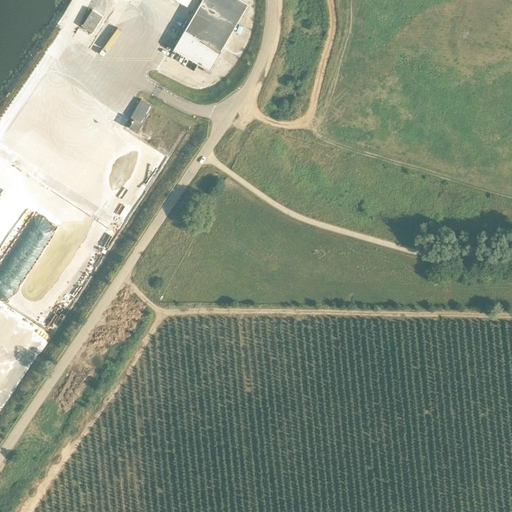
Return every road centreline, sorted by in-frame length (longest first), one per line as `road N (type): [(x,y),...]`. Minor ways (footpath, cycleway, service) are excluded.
road 1 (unclassified): [(0,456),(243,92),(263,56),(273,0)]
road 2 (track): [(511,316),(161,314),(122,275)]
road 3 (track): [(511,194),(255,114),(229,113)]
road 4 (track): [(32,511),(161,314)]
